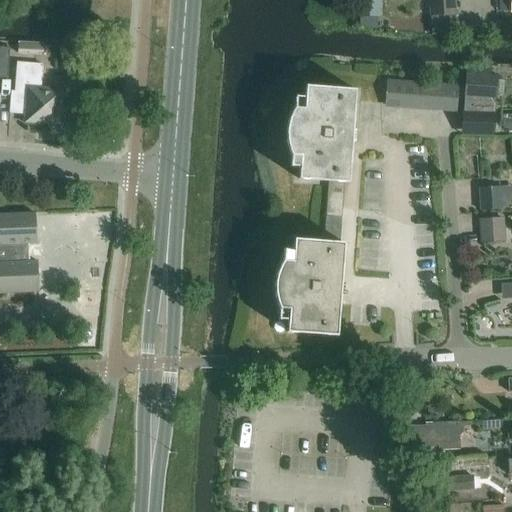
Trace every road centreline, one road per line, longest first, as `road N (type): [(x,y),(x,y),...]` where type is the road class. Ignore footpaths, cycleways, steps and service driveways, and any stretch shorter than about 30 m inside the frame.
road 1 (tertiary): [(141,511),(169,170)]
road 2 (residential): [(404,356),(393,145)]
road 3 (tertiary): [(169,170),(183,0)]
road 4 (residential): [(169,170),(0,156)]
